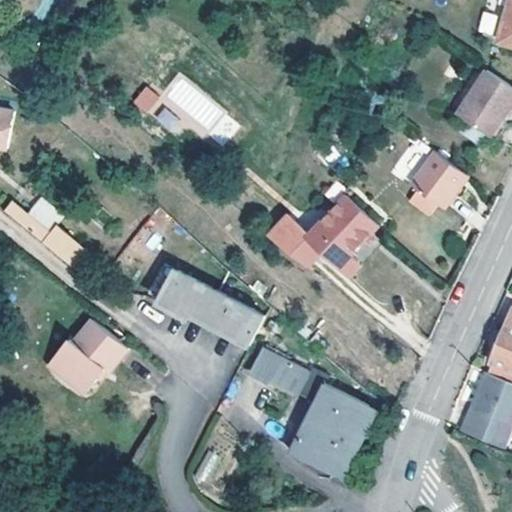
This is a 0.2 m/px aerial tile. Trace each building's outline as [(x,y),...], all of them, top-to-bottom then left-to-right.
[(511,0),(500,40),(511,43),(511,0)] [(493,36),(497,14),(483,11),(479,33),(493,36)] [(511,105),(511,84),(488,69),(459,112),(493,135),(511,105)] [(159,96),(221,148),(241,125),(179,73),(159,96)] [(148,114),(161,97),(146,85),(133,101),(148,114)] [(17,114),(0,110),(0,148),(9,151),(17,114)] [(468,176),(436,151),(411,185),(443,209),(468,176)] [(349,195),(344,199),(376,230),(382,224),(349,195)] [(352,255),(367,239),(373,244),(377,239),(372,234),(376,230),(344,199),(312,235),(289,213),(271,233),(309,265),(322,252),(347,275),(355,275),(361,269),(360,263),(352,255)] [(14,202),(7,210),(64,256),(77,241),(58,226),(52,232),(14,202)] [(239,338),(250,343),(252,344),(264,319),(176,273),(177,270),(163,262),(146,295),(190,319),(193,315),(209,323),(223,330),(239,338)] [(511,314),(509,320),(508,321),(492,362),(506,367),(511,369),(511,314)] [(223,330),(209,323),(207,327),(221,334),(223,330)] [(78,345),(56,370),(91,400),(112,375),(116,378),(134,356),(100,326),(81,347),(78,345)] [(250,343),(239,338),(236,342),(248,348),(250,343)] [(272,377),(301,392),(310,370),(266,348),(253,373),(269,381),(272,377)] [(301,392),(318,401),(326,384),(330,376),(312,367),(310,370),(301,392)] [(503,377),(511,380),(511,369),(506,367),(503,377)] [(511,380),(503,377),(490,371),(466,430),(501,444),(511,421),(511,380)] [(292,451),(336,472),(345,477),(346,475),(358,452),(349,447),(369,406),(326,384),(318,401),(292,451)] [(349,447),(358,452),(380,410),(369,406),(349,447)] [(194,478),(208,484),(221,456),(207,450),(194,478)]
